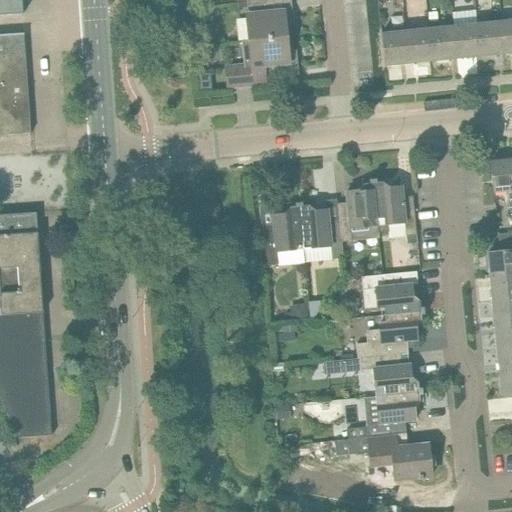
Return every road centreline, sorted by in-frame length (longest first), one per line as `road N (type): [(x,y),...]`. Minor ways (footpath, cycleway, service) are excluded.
road 1 (residential): [(442,122),(457,356),(474,381),(475,402),(462,424),(465,464),(471,481),(511,487)]
road 2 (tertiary): [(96,462),(109,445),(121,395),(103,155)]
road 3 (residential): [(103,155),(344,132)]
road 4 (tertiary): [(103,155),(93,0)]
road 5 (residential): [(344,132),(330,0)]
